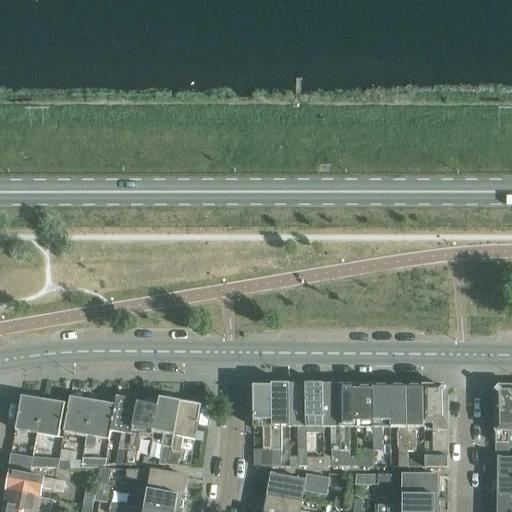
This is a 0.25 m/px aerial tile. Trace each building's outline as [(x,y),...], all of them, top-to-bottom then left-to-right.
[(270,385),(252,385),(253,427),(262,427),(262,467),(270,467),(270,427),(270,385)] [(287,385),(270,385),(270,427),(270,467),(279,467),(280,451),(280,428),(288,428),(287,385)] [(305,385),(287,385),(288,428),(297,428),(298,467),(306,467),(306,458),(306,434),(305,385)] [(322,428),(321,385),(305,385),(306,434),(323,434),(323,428),(322,428)] [(338,386),(321,385),(322,428),(323,428),(330,428),(331,467),(339,467),(340,451),(338,386)] [(356,428),(355,386),(338,386),(340,451),(339,467),(356,467),(356,459),(348,459),(347,428),(356,428)] [(372,386),(355,386),(356,428),(364,428),(364,441),(373,442),(372,386)] [(373,442),(373,452),(382,452),(382,429),(390,429),(389,386),(372,386),(373,442)] [(405,386),(389,386),(390,429),(398,429),(398,468),(407,469),(407,452),(405,386)] [(405,386),(407,452),(415,452),(415,429),(423,429),(423,387),(405,386)] [(442,386),(423,387),(423,429),(423,432),(432,432),(432,455),(447,455),(446,392),(442,386)] [(511,455),(511,387),(498,387),(494,392),(494,455),(511,455)] [(22,397),(15,431),(37,435),(43,401),(35,399),(35,397),(25,395),(24,397),(22,397)] [(92,402),(82,400),(82,397),(74,396),(74,399),(70,398),(64,433),(86,437),(92,402)] [(128,451),(129,446),(138,402),(130,400),(130,398),(120,396),(119,398),(116,398),(116,403),(110,433),(122,435),(119,449),(127,451),(128,451)] [(158,406),(152,434),(165,436),(163,446),(162,445),(159,465),(168,465),(172,447),(180,403),(172,401),(170,398),(165,397),(162,400),(159,399),(158,406)] [(43,401),(37,435),(60,438),(66,403),(52,400),(52,403),(43,401)] [(108,440),(110,433),(116,403),(103,401),(102,404),(92,402),(86,437),(108,440)] [(138,402),(129,446),(128,451),(127,451),(125,464),(134,466),(140,438),(151,440),(152,434),(158,406),(155,405),(155,403),(145,401),(145,403),(138,402)] [(180,403),(172,447),(168,465),(177,466),(182,439),(194,441),(194,440),(196,432),(200,406),(197,406),(197,403),(188,401),(187,404),(180,403)] [(196,432),(194,440),(202,442),(203,433),(196,432)] [(30,472),(31,468),(33,458),(11,454),(9,467),(29,472),(30,472)] [(33,456),(33,458),(31,468),(55,468),(57,468),(59,461),(33,456)] [(356,459),(356,467),(373,468),(373,463),(373,458),(365,457),(364,457),(356,457),(356,459)] [(306,458),(306,467),(323,467),(323,458),(306,458)] [(424,469),(447,469),(447,458),(424,458),(424,469)] [(82,469),(100,469),(105,469),(106,460),(82,459),(82,461),(82,469)] [(511,460),(499,460),(499,466),(496,468),(496,475),(499,477),(499,479),(511,478),(511,460)] [(52,480),(55,468),(31,468),(30,472),(29,472),(29,476),(11,472),(10,480),(7,480),(4,491),(40,497),(42,488),(63,492),(65,483),(52,480)] [(107,486),(108,484),(111,469),(105,469),(100,469),(97,484),(107,486)] [(147,491),(181,497),(181,494),(185,493),(186,487),(183,485),(185,477),(151,471),(127,471),(125,481),(149,480),(147,491)] [(331,476),(313,474),(313,483),(272,476),(270,484),(267,485),(266,491),(269,494),(268,496),(302,502),(304,491),(325,495),(327,485),(329,486),(331,476)] [(400,496),(436,496),(436,494),(439,492),(439,486),(436,484),(436,477),(356,476),(354,485),(400,486),(400,496)] [(511,478),(499,479),(499,481),(496,482),(495,489),(499,491),(498,497),(511,497),(511,478)] [(95,492),(93,501),(98,502),(105,503),(107,486),(97,484),(95,492)] [(134,508),(153,511),(178,511),(179,510),(182,508),(183,502),(180,499),(181,497),(147,491),(137,489),(134,508)] [(95,492),(85,490),(82,506),(92,508),(93,501),(95,492)] [(4,491),(2,502),(5,503),(4,510),(12,511),(65,511),(39,507),(40,497),(4,491)] [(266,509),(265,511),(300,511),(302,502),(268,496),(268,499),(264,500),(263,506),(266,509)] [(436,499),(436,496),(400,496),(400,506),(377,505),(377,511),(435,511),(436,509),(439,507),(439,501),(436,499)] [(511,511),(511,497),(498,497),(498,504),(495,505),(495,511),(511,511)] [(346,508),(348,501),(338,499),(336,507),(346,508)] [(353,499),(352,511),(361,511),(362,499),(353,499)]
